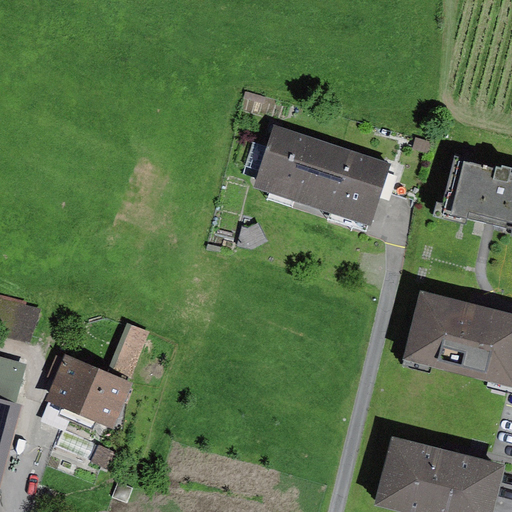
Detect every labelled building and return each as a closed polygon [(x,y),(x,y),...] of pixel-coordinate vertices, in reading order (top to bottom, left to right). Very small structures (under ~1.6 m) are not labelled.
[(391,165),(274,128),(254,190),(371,228),(391,165)] [(432,143),(416,138),(412,151),(428,155),(432,143)] [(511,174),(456,161),(442,219),(466,225),(469,214),(493,220),(511,224),(511,232),(510,239),(511,239),(511,174)] [(248,230),(243,227),(238,245),(252,250),(267,243),(258,225),(248,230)] [(511,316),(420,294),(404,362),(511,388),(511,316)] [(38,308),(0,300),(0,340),(30,347),(38,308)] [(149,333),(128,325),(110,367),(131,376),(149,333)] [(0,401),(17,406),(29,365),(0,356),(0,401)] [(133,384),(65,357),(64,359),(56,356),(47,378),(56,382),(47,403),(114,430),(133,384)] [(0,401),(0,490),(21,406),(17,406),(0,401)] [(494,511),(506,467),(392,439),(375,507),(395,511),(494,511)] [(98,447),(91,464),(108,471),(115,453),(98,447)]
